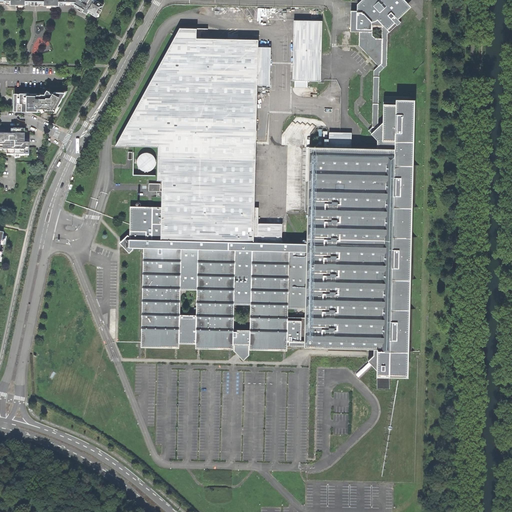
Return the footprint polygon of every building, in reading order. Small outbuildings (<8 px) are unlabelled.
[(99,13),(103,5),(101,4),(102,2),(99,0),(68,0),(68,4),(76,4),(82,8),(89,12),(90,10),(95,14),(97,12),(99,13)] [(351,31),(359,31),(359,45),(378,65),(374,70),(372,126),(369,130),(377,140),(377,148),(351,147),(329,147),(310,147),(309,178),(308,210),(308,245),(282,245),(254,244),(255,208),(258,84),(259,47),(259,40),(197,38),(197,28),(180,28),(116,145),(159,146),(158,180),(162,180),(162,191),(162,197),(162,207),(130,206),(130,236),(129,236),(128,234),(122,240),(125,243),(122,245),(130,253),(133,249),(133,247),(144,248),(142,344),(179,345),(179,343),(196,343),(196,345),(234,346),(234,350),(244,360),(249,355),(249,346),(287,347),(288,346),(374,347),(374,352),(374,354),(368,360),(369,360),(370,361),(372,364),(377,369),(377,388),(390,388),(390,371),(404,371),(404,358),(404,350),(410,350),(411,309),(405,308),(406,279),(412,279),(413,237),(407,237),(408,207),(413,207),(415,165),(409,165),(410,98),(384,98),(383,130),(382,130),(378,126),(379,72),(387,65),(388,33),(397,24),(398,25),(401,22),(397,17),(408,6),(402,0),(361,0),(357,4),(357,10),(351,10),(351,31)] [(308,81),(322,81),(324,21),(295,20),(294,80),(295,80),(308,81)] [(271,47),(259,47),(258,84),(270,85),(271,47)] [(52,111),(55,111),(59,104),(59,105),(63,98),(62,98),(65,91),(55,91),(54,93),(50,91),(48,94),(41,93),(41,94),(38,94),(38,93),(29,93),(29,94),(25,94),(25,93),(21,93),(21,94),(17,94),(16,107),(20,107),(20,111),(39,111),(39,108),(41,108),(41,111),(52,111)] [(0,150),(6,151),(6,155),(10,155),(10,151),(15,151),(15,155),(16,155),(29,156),(29,140),(24,140),(24,130),(0,129),(0,150)] [(329,132),(329,147),(351,147),(352,133),(329,132)] [(138,157),(137,159),(135,159),(134,164),(137,164),(137,165),(138,166),(139,168),(140,169),(142,170),(143,171),(143,172),(144,172),(144,174),(148,174),(148,172),(149,172),(149,171),(151,171),(152,170),(154,168),(155,167),(157,164),(157,161),(156,159),(155,156),(153,154),(150,152),(147,152),(145,152),(142,153),(140,154),(138,157)] [(255,208),(254,244),(282,245),(282,224),(258,223),(258,208),(255,208)] [(359,377),(372,364),(370,361),(356,374),(359,377)]
